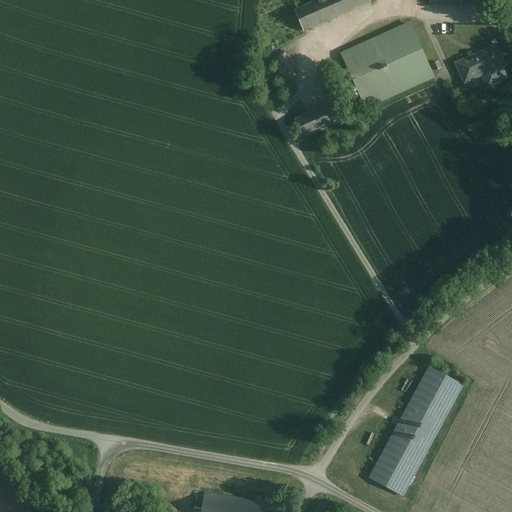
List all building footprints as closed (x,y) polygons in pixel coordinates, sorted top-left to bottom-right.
[(368,0),(320,0),(294,11),(303,31),(370,3),(368,0)] [(409,24),(342,55),(366,108),(433,77),(409,24)] [(495,46),(456,64),(464,82),(482,74),(488,87),(506,79),(500,67),(504,65),(495,46)] [(430,65),(433,72),(443,67),(440,61),(430,65)] [(337,101),(294,120),(303,139),(345,119),(337,101)] [(429,368),(370,478),(402,496),(462,386),(429,368)] [(201,511),(204,494),(194,492),(190,511),(201,511)] [(285,511),(286,506),(204,494),(201,511),(285,511)]
